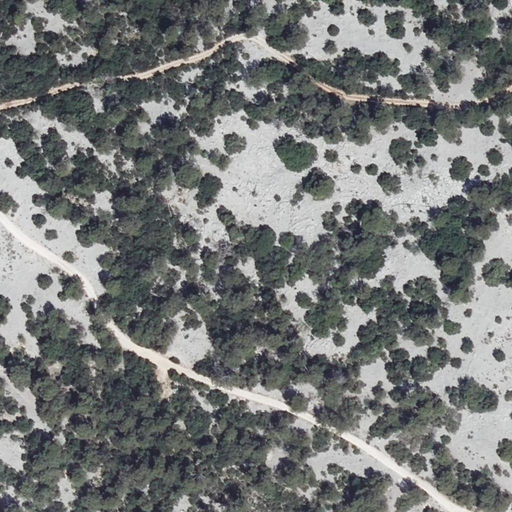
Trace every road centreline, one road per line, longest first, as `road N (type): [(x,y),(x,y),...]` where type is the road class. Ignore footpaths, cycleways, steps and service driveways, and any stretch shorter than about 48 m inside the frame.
road 1 (track): [(0,217),(78,275),(133,347),(357,443),(469,511)]
road 2 (track): [(0,109),(186,61),(236,37),(260,40),(330,89),(368,99),(475,103),(511,87)]
